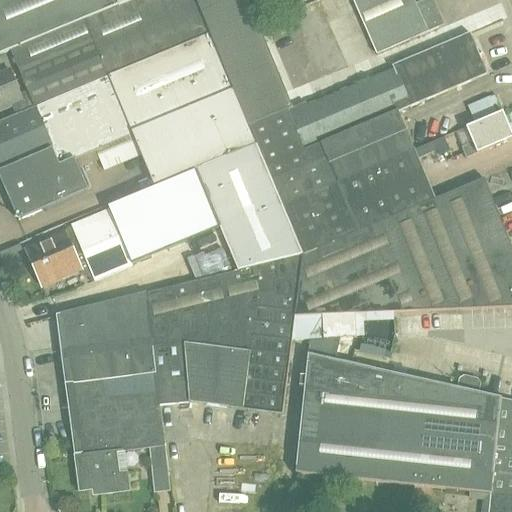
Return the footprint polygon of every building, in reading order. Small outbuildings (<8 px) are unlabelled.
[(85,21),(136,0),(0,0),(0,55),(11,51),(85,21)] [(93,39),(20,69),(29,90),(36,107),(210,34),(195,0),(136,0),(85,21),(93,39)] [(352,0),(375,55),(438,29),(441,21),(432,0),(431,0),(417,6),(413,0),(352,0)] [(85,21),(11,51),(20,69),(93,39),(85,21)] [(282,206),(415,151),(399,113),(489,75),(471,33),(393,66),(395,71),(306,108),(304,103),(249,126),(282,206)] [(210,34),(36,107),(16,116),(0,123),(0,175),(19,220),(89,190),(75,159),(133,134),(155,187),(256,146),(210,34)] [(36,107),(29,90),(21,93),(11,70),(0,74),(0,105),(5,104),(6,107),(11,104),(16,116),(36,107)] [(426,121),(445,113),(442,104),(422,113),(426,121)] [(478,155),(478,154),(511,140),(511,132),(504,113),(467,128),(474,144),(462,148),(466,159),(478,155)] [(239,271),(255,268),(303,256),(257,146),(195,171),(197,175),(198,174),(221,230),(239,271)] [(436,200),(415,151),(282,206),(303,256),(436,200)] [(127,186),(150,177),(146,167),(123,176),(127,186)] [(198,174),(197,175),(72,227),(95,283),(221,230),(198,174)] [(436,200),(303,256),(296,315),(324,314),(356,312),(511,306),(511,244),(485,179),(436,200)] [(47,285),(81,270),(65,233),(31,248),(47,285)] [(255,268),(237,410),(283,415),(293,341),(296,315),(303,256),(255,268)] [(255,268),(239,271),(145,294),(151,339),(159,407),(190,404),(237,410),(255,268)] [(151,339),(145,294),(56,316),(61,351),(151,339)] [(324,314),(326,340),(357,339),(356,312),(324,314)] [(324,314),(296,315),(293,341),(326,340),(324,314)] [(151,339),(61,351),(66,384),(74,383),(77,407),(153,396),(155,407),(159,407),(151,339)] [(491,495),(503,399),(311,356),(298,473),(491,495)] [(164,447),(159,407),(155,407),(153,396),(77,407),(81,441),(94,439),(95,445),(103,444),(104,453),(117,451),(117,453),(151,448),(164,447)] [(511,511),(511,401),(503,399),(491,495),(488,511),(511,511)] [(94,439),(81,441),(84,456),(75,458),(79,493),(99,490),(100,497),(130,493),(128,474),(120,475),(117,453),(117,451),(104,453),(103,444),(95,445),(94,439)] [(166,446),(164,447),(151,448),(154,476),(169,474),(166,446)]
